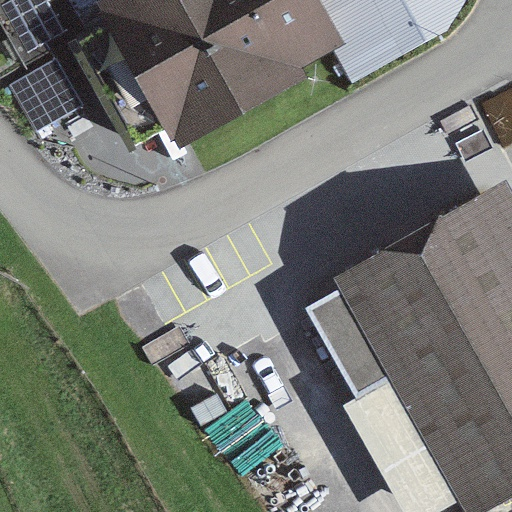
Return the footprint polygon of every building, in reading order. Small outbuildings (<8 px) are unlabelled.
[(108,0),(0,0),(0,22),(24,66),(101,24),(116,15),(107,0),(108,0)] [(108,0),(107,0),(116,15),(101,24),(176,156),(308,83),(302,72),(334,54),(346,47),(319,0),(108,0)] [(319,0),(346,47),(334,54),(351,84),(448,32),(466,0),(319,0)] [(55,59),(9,85),(36,133),(83,106),(55,59)] [(511,225),(499,201),(314,305),(359,384),(400,361),(476,496),(511,476),(511,225)] [(355,511),(468,511),(462,500),(438,511),(405,511),(389,477),(348,497),(355,511)]
